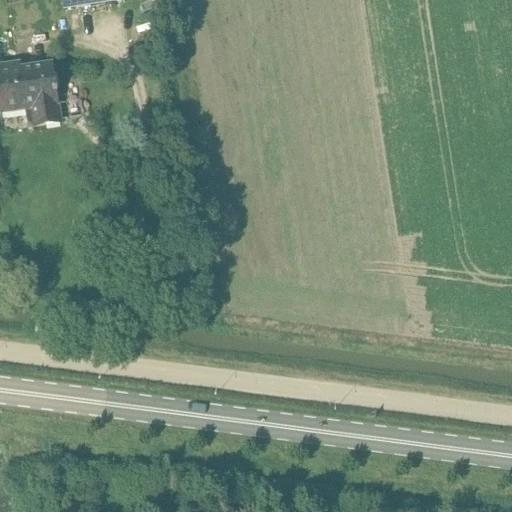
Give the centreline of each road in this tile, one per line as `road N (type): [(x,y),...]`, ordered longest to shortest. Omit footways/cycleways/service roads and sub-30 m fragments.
road 1 (unclassified): [(0,353),(511,417)]
road 2 (primary): [(0,395),(511,453)]
